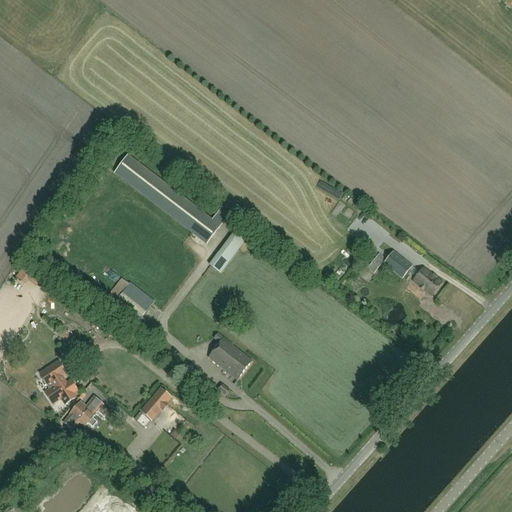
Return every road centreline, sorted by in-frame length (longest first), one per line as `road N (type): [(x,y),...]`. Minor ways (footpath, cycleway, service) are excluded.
road 1 (unclassified): [(318,511),(511,296)]
road 2 (unknown): [(343,484),(235,391)]
